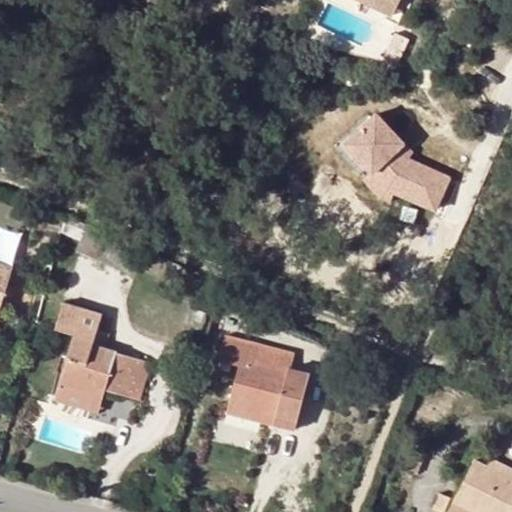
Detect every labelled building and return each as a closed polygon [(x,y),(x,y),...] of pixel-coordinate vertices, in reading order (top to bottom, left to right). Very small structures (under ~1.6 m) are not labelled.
[(373,0),(409,16),(414,5),(403,0),(373,0)] [(416,39),(402,33),(392,57),(406,63),(416,39)] [(416,156),(379,119),(349,152),(378,179),(368,190),(387,207),(392,209),(396,200),(433,215),(448,177),(411,163),(416,156)] [(83,241),(88,225),(69,216),(64,234),(83,241)] [(127,271),(136,247),(109,234),(98,258),(127,271)] [(0,262),(0,313),(1,314),(15,267),(0,262)] [(139,398),(149,362),(107,349),(95,346),(100,331),(105,314),(65,302),(58,329),(76,334),(61,385),(97,395),(99,387),(108,390),(139,398)] [(100,331),(95,346),(107,349),(111,334),(100,331)] [(299,430),(310,373),(291,369),(289,378),(256,370),(258,360),(261,346),(227,336),(221,359),(241,365),(232,402),(278,415),(277,423),(299,430)] [(256,370),(289,378),(291,369),(258,360),(256,370)] [(97,395),(61,385),(57,400),(101,413),(108,390),(99,387),(97,395)] [(277,423),(278,415),(232,402),(229,413),(263,422),(264,420),(277,423)] [(416,451),(408,468),(420,473),(427,456),(416,451)] [(511,511),(511,477),(476,460),(456,500),(479,511),(511,511)] [(441,493),(434,507),(442,511),(445,511),(453,500),(441,493)]
